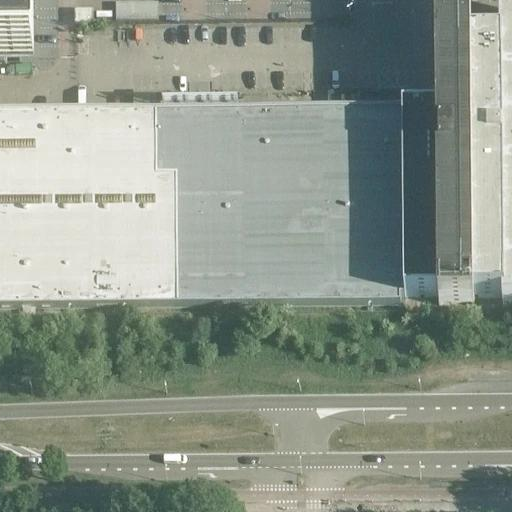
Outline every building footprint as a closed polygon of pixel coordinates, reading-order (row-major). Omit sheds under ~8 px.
[(0,0),(0,54),(29,54),(28,18),(28,0),(0,0)] [(437,112),(403,113),(404,300),(441,300),(441,306),(473,306),(473,297),(472,152),(472,121),(471,36),(471,30),(470,14),(470,9),(470,0),(436,0),(437,106),(437,112)] [(161,2),(118,3),(118,19),(161,19),(161,2)] [(93,26),(93,12),(75,13),(75,26),(93,26)] [(471,36),(473,297),(505,297),(506,272),(506,36),(471,36)] [(399,306),(398,113),(393,113),(384,113),(364,113),(328,113),(0,116),(0,310),(141,309),(176,309),(399,306)]
